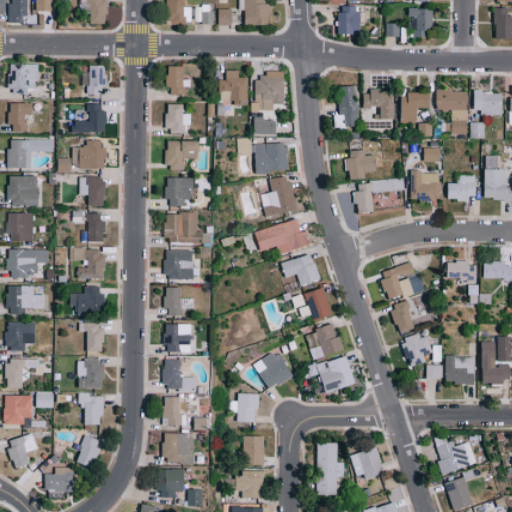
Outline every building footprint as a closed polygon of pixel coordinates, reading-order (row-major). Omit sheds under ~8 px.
[(25,0),(11,0),(12,3),(8,3),(8,22),(25,23),(25,0)] [(37,0),(38,11),(55,10),(54,0),(37,0)] [(78,0),(78,14),(87,14),(87,24),(107,24),(106,0),(78,0)] [(185,0),(167,0),(168,23),(191,23),(191,7),(186,7),(185,0)] [(268,0),(238,0),(239,9),(245,9),(245,25),(269,24),(268,0)] [(212,22),(212,5),(194,6),(195,23),(212,22)] [(339,33),(360,33),(360,6),(339,5),(339,33)] [(414,36),(431,37),(432,8),(409,7),(408,16),(414,17),(414,36)] [(217,24),(232,25),(232,9),(218,8),(217,24)] [(511,15),(507,15),(507,8),(495,8),(494,38),(511,38),(511,15)] [(399,36),(400,23),(386,23),(386,36),(399,36)] [(37,64),(9,64),(9,92),(37,91),(37,64)] [(106,65),(89,65),(90,72),(81,72),(81,85),(86,85),(86,94),(100,93),(100,87),(106,87),(106,65)] [(184,66),(168,66),(169,95),(188,94),(187,79),(184,79),(184,66)] [(238,70),(226,69),(225,80),(220,79),(219,100),(235,100),(235,104),(247,105),(248,77),(238,77),(238,70)] [(284,70),(265,71),(265,77),(255,77),(255,110),(273,109),(273,103),(285,103),(284,70)] [(339,114),(333,114),(334,127),(356,126),(355,86),(338,86),(339,114)] [(466,89),(435,90),(436,110),(450,110),(451,134),(467,134),(466,89)] [(393,90),(365,91),(365,106),(380,106),(381,118),(393,118),(393,90)] [(502,114),(502,92),(474,91),(473,113),(502,114)] [(400,122),(416,122),(417,107),(429,108),(429,93),(401,93),(400,122)] [(32,103),(8,103),(8,123),(12,123),(12,132),(26,132),(26,115),(32,115),(32,103)] [(88,132),(105,131),(104,104),(87,104),(87,114),(81,114),(82,122),(88,122),(88,132)] [(184,104),(166,104),(166,131),(184,132),(185,125),(190,125),(190,114),(183,113),(184,104)] [(277,134),(277,118),(255,118),(255,134),(277,134)] [(484,122),(469,122),(469,136),(484,137),(484,122)] [(251,138),(236,138),(237,153),(252,152),(251,138)] [(7,167),(31,168),(31,151),(52,151),(52,139),(10,139),(10,148),(7,148),(7,167)] [(104,141),(82,140),(81,147),(71,147),(71,157),(57,157),(57,169),(103,170),(104,141)] [(184,169),(184,158),(199,158),(199,140),(166,140),(167,169),(184,169)] [(254,172),(288,171),(287,142),(254,144),(254,172)] [(439,147),(423,147),(424,161),(439,161),(439,147)] [(350,150),(351,158),(344,158),(345,171),(350,171),(350,179),(365,178),(365,172),(376,171),(376,154),(364,155),(364,150),(350,150)] [(484,199),(511,199),(511,187),(505,187),(506,169),(498,168),(498,156),(485,155),(484,199)] [(438,172),(410,172),(410,200),(438,201),(438,172)] [(475,175),(457,174),(457,183),(449,183),(449,200),(475,200),(475,175)] [(8,205),(37,205),(37,175),(8,176),(8,205)] [(271,192),(260,194),(265,216),(296,210),(289,175),(268,179),(271,192)] [(79,195),(87,195),(88,206),(104,205),(103,176),(78,177),(79,195)] [(184,205),(184,199),(194,199),(193,177),(166,177),(167,206),(184,205)] [(371,193),(403,189),(401,178),(354,183),(357,213),(373,211),(371,193)] [(197,213),(166,212),(165,241),(203,242),(203,232),(196,232),(197,213)] [(7,213),(8,241),(33,241),(33,213),(7,213)] [(102,242),(103,214),(86,214),(86,242),(102,242)] [(277,246),(279,253),(309,245),(305,230),(300,231),(297,220),(255,230),(260,251),(277,246)] [(48,250),(8,249),(7,277),(27,277),(27,271),(37,271),(37,262),(48,262),(48,250)] [(77,277),(103,278),(104,250),(70,249),(70,259),(87,260),(87,267),(77,267),(77,277)] [(193,279),(193,250),(165,249),(164,278),(193,279)] [(281,262),(285,277),(296,274),(300,285),(319,280),(311,253),(281,262)] [(381,271),(383,279),(380,279),(387,301),(423,290),(418,273),(415,274),(411,262),(381,271)] [(475,262),(448,262),(447,279),(475,279),(475,262)] [(511,266),(511,262),(484,262),(484,278),(511,279),(511,266)] [(469,289),(469,303),(491,304),(491,294),(477,293),(477,285),(470,284),(469,289)] [(44,308),(44,295),(33,294),(33,286),(7,286),(7,314),(25,314),(25,308),(44,308)] [(84,293),(78,293),(77,314),(102,315),(103,286),(84,286),(84,293)] [(332,315),(324,286),(302,293),(307,309),(301,311),(302,316),(310,313),(312,321),(332,315)] [(182,287),(165,287),(166,315),(182,315),(182,287)] [(397,333),(414,329),(407,302),(390,306),(397,333)] [(24,351),(24,343),(34,343),(34,322),(7,322),(6,350),(24,351)] [(102,323),(78,322),(78,331),(86,331),(86,351),(102,352),(102,323)] [(190,352),(191,324),(165,323),(164,351),(190,352)] [(311,359),(344,351),(339,335),(335,336),(332,326),(304,333),(311,359)] [(423,354),(432,353),(428,336),(420,338),(419,333),(402,337),(408,367),(425,363),(423,354)] [(253,364),(269,390),(291,376),(276,350),(253,364)] [(355,383),(346,355),(315,365),(325,393),(355,383)] [(445,383),(474,384),(474,357),(446,356),(445,383)] [(494,357),(482,357),(482,383),(510,383),(510,359),(494,359),(494,357)] [(25,388),(26,367),(38,368),(38,360),(6,359),(5,387),(25,388)] [(163,390),(195,391),(195,377),(180,377),(181,360),(164,359),(163,390)] [(76,377),(78,377),(78,387),(103,388),(103,360),(76,360),(76,377)] [(442,364),(425,365),(426,379),(442,379),(442,364)] [(36,406),(52,406),(51,393),(35,393),(36,406)] [(255,421),(255,408),(259,408),(259,393),(237,393),(237,401),(229,401),(229,412),(237,412),(236,421),(255,421)] [(84,424),(99,424),(99,416),(104,415),(103,394),(77,395),(78,406),(84,406),(84,424)] [(32,395),(4,395),(3,423),(23,424),(23,417),(31,417),(32,395)] [(163,425),(180,425),(180,397),(163,396),(163,425)] [(7,441),(15,468),(30,464),(26,451),(37,448),(32,433),(7,441)] [(163,434),(163,463),(193,462),(193,434),(163,434)] [(92,468),(100,440),(84,435),(76,462),(92,468)] [(263,436),(242,435),(241,464),(262,465),(263,436)] [(442,474),(472,464),(465,443),(452,447),(447,435),(433,439),(440,460),(437,461),(442,474)] [(336,495),(337,476),(343,476),(344,462),(337,462),(338,443),(317,442),(316,494),(336,495)] [(355,476),(363,474),(364,479),(383,473),(376,447),(349,455),(355,476)] [(54,473),(44,474),(45,491),(74,490),(73,467),(54,468),(54,473)] [(175,492),(183,492),(184,470),(161,469),(160,497),(175,498),(175,492)] [(233,471),(233,489),(241,489),(241,497),(260,498),(261,472),(233,471)] [(471,505),(466,477),(445,481),(451,509),(471,505)] [(187,489),(187,505),(201,505),(201,490),(187,489)] [(362,511),(397,511),(394,501),(362,511)]
